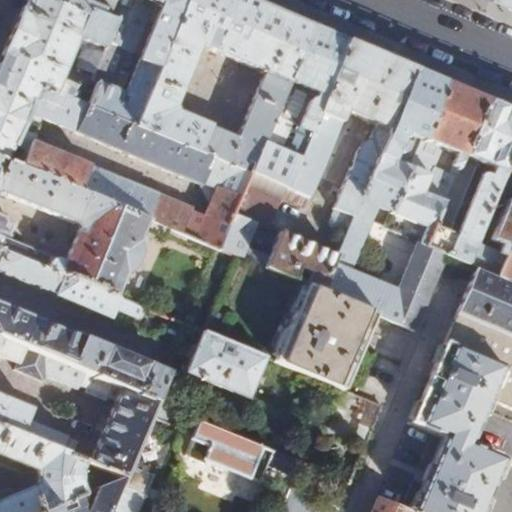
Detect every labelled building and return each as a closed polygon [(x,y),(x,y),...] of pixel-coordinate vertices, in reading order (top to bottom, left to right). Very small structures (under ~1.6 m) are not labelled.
[(250,174),(132,125),(80,103),(75,101),(77,93),(58,85),(64,70),(67,72),(70,65),(68,63),(76,44),(85,51),(78,66),(93,73),(110,28),(42,0),(23,0),(6,41),(0,57),(0,107),(27,119),(29,114),(201,186),(209,202),(204,214),(37,145),(38,141),(36,140),(36,137),(22,131),(0,121),(0,160),(143,219),(219,250),(250,174)] [(119,6),(106,0),(42,0),(110,28),(119,6)] [(106,0),(119,6),(110,28),(93,73),(80,103),(132,125),(184,0),(106,0)] [(184,0),(132,125),(250,174),(312,26),(247,0),(184,0)] [(337,37),(312,26),(250,174),(286,189),(348,42),(337,37)] [(374,52),(348,42),(286,189),(304,196),(307,197),(339,122),(342,124),(347,113),(374,52)] [(362,120),(388,58),(374,52),(347,113),(362,120)] [(352,217),(414,69),(388,58),(362,120),(375,125),(366,141),(362,142),(359,146),(331,207),(333,208),(328,222),(331,228),(345,234),(352,217)] [(392,213),(445,82),(430,76),(414,69),(352,217),(370,224),(377,207),(392,213)] [(445,82),(392,213),(385,230),(391,233),(423,246),(485,99),(471,93),(445,82)] [(511,110),(507,108),(485,99),(423,246),(444,255),(464,264),(473,243),(503,171),(511,149),(511,110)] [(0,121),(22,131),(27,119),(0,107),(0,121)] [(497,277),(511,240),(511,149),(503,171),(511,174),(511,199),(511,200),(508,199),(490,240),(500,245),(498,254),(473,243),(464,264),(473,267),(497,277)] [(136,250),(134,241),(143,219),(0,160),(0,247),(112,295),(120,275),(127,271),(130,267),(134,262),(136,256),(136,250)] [(304,196),(286,189),(250,174),(219,250),(235,257),(257,266),(261,255),(245,248),(256,222),(268,227),(280,198),(299,206),(304,196)] [(444,255),(423,246),(391,233),(385,245),(382,248),(364,241),(370,224),(352,217),(345,234),(336,255),(321,292),(374,314),(412,330),(430,288),(444,255)] [(305,286),(321,292),(336,255),(279,233),(264,269),(305,286)] [(511,240),(497,277),(511,283),(511,240)] [(112,295),(0,247),(0,338),(155,403),(167,374),(80,336),(59,333),(0,309),(0,271),(57,294),(57,296),(110,317),(115,308),(136,318),(141,307),(112,295)] [(511,283),(497,277),(473,267),(454,311),(511,335),(511,283)] [(341,391),(374,314),(321,292),(305,286),(272,362),(341,391)] [(511,335),(454,311),(416,403),(408,422),(443,437),(409,511),(474,511),(498,460),(464,445),(472,427),(485,398),(511,409),(511,335)] [(263,358),(204,333),(201,332),(184,373),(246,399),(263,358)] [(155,403),(0,338),(0,426),(70,455),(75,441),(67,437),(67,436),(26,418),(29,409),(0,397),(0,358),(14,364),(13,368),(41,381),(45,375),(77,388),(79,384),(85,387),(85,391),(104,399),(107,396),(115,399),(88,463),(92,464),(91,491),(124,477),(150,415),(155,403)] [(180,413),(155,403),(150,415),(175,426),(180,413)] [(287,477),(294,460),(198,421),(184,456),(201,463),(204,460),(257,483),(265,468),(287,477)] [(0,511),(37,511),(83,494),(79,485),(78,472),(82,460),(70,455),(0,426),(0,511)] [(83,494),(37,511),(109,511),(124,477),(91,491),(83,494)] [(409,511),(376,497),(370,511),(409,511)]
